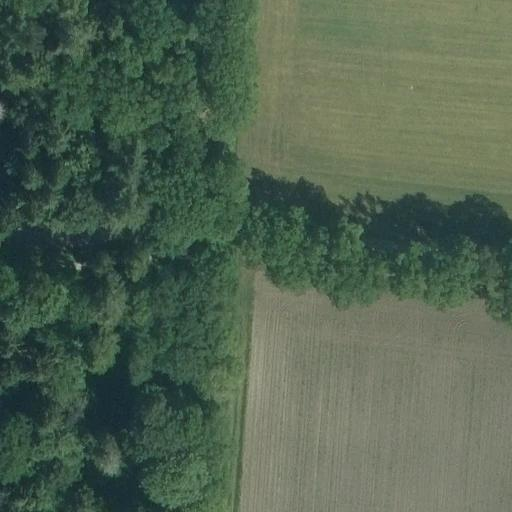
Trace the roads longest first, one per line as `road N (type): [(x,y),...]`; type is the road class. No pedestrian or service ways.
road 1 (unclassified): [(511,262),(210,226)]
road 2 (track): [(210,226),(188,511)]
road 3 (unknown): [(210,226),(196,202),(122,169),(0,151)]
road 4 (track): [(210,226),(0,253)]
